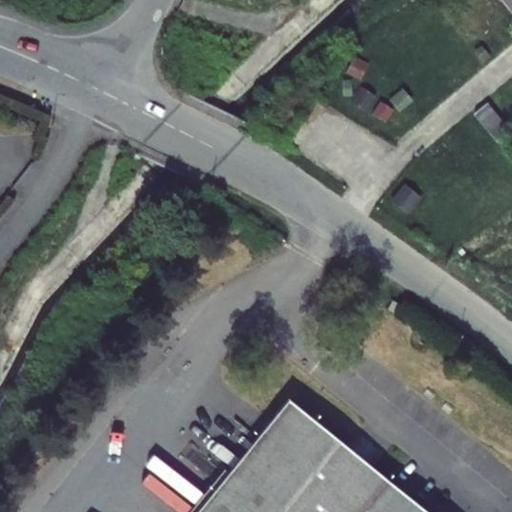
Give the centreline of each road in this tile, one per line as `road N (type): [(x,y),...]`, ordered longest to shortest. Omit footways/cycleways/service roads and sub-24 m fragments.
road 1 (unclassified): [(100,92),(314,205),(511,344)]
road 2 (unclassified): [(100,92),(52,183),(0,250)]
